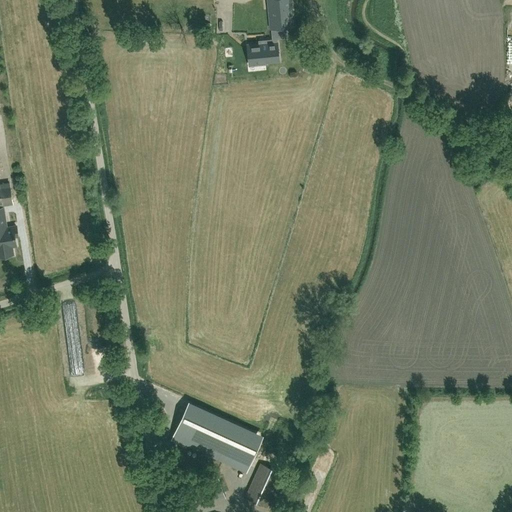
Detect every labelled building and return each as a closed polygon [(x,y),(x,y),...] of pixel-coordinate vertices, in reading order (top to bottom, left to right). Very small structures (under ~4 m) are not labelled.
[(271,28),(273,42),(248,45),(249,59),(257,58),(257,64),(263,63),(266,63),(266,61),(278,60),(277,49),(276,39),(286,38),(285,27),(290,26),(289,15),(284,16),(283,9),(292,8),(290,0),(267,0),(270,28),(271,28)] [(314,61),(308,59),(303,70),(309,73),(314,61)] [(0,204),(12,203),(10,183),(0,184),(0,204)] [(16,245),(15,236),(18,236),(16,226),(6,227),(5,215),(3,207),(0,207),(0,250),(4,250),(12,248),(12,246),(16,245)] [(258,443),(186,410),(172,441),(185,446),(186,444),(246,471),(258,443)] [(267,507),(282,473),(260,463),(244,497),(267,507)] [(226,496),(217,473),(186,484),(195,508),(226,496)]
